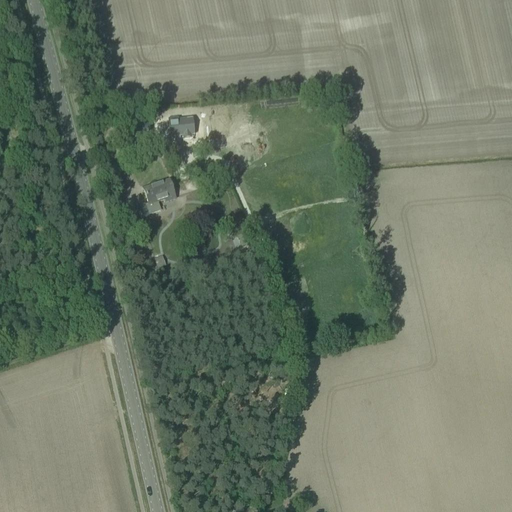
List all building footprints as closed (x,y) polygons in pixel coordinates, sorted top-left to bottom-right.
[(179,119),(170,120),(172,138),(185,137),(185,139),(192,138),(192,136),(195,136),(194,120),(180,121),(179,119)] [(150,138),(148,123),(124,125),(126,141),(150,138)] [(175,199),(169,182),(143,191),(148,205),(144,207),(144,206),(143,206),(147,216),(160,211),(157,203),(164,201),(165,203),(175,199)] [(231,198),(226,200),(230,211),(235,208),(231,198)] [(242,247),(253,242),(248,231),(237,236),(242,247)]
